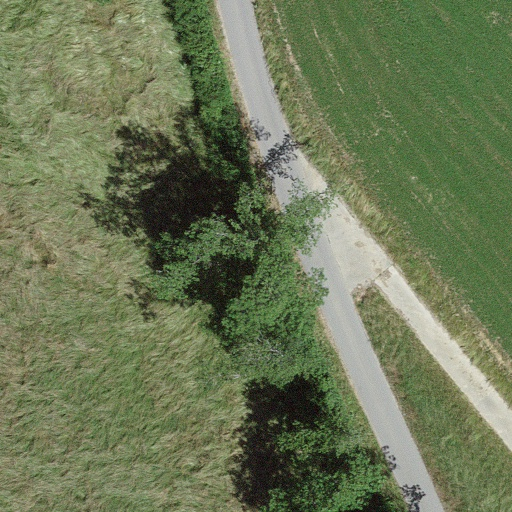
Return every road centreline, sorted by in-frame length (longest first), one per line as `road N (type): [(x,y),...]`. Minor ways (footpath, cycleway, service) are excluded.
road 1 (unclassified): [(244,0),(291,192),(425,511)]
road 2 (track): [(291,192),(121,0)]
